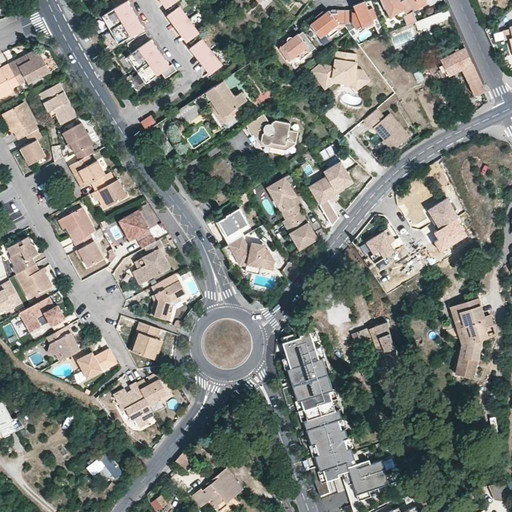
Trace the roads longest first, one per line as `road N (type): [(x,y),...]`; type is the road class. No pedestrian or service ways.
road 1 (tertiary): [(257,328),(402,167),(508,109)]
road 2 (residential): [(124,363),(0,145)]
road 3 (residential): [(146,0),(190,67),(185,82),(118,127)]
road 4 (tertiary): [(214,274),(187,220),(118,127)]
road 5 (tertiary): [(307,511),(249,368)]
road 6 (residential): [(119,511),(205,402)]
road 7 (tertiary): [(118,127),(51,13)]
